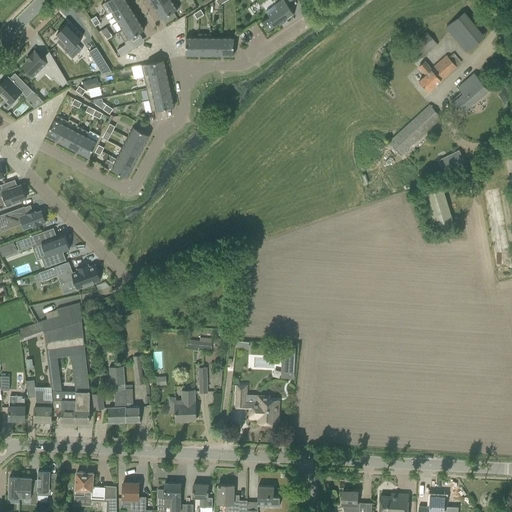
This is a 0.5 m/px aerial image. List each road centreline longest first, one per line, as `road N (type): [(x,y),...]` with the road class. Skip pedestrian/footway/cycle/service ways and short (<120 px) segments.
road 1 (tertiary): [(302,459),(4,450)]
road 2 (residential): [(0,125),(129,189),(181,119),(188,73)]
road 3 (tertiary): [(511,469),(302,459)]
road 4 (unknown): [(502,23),(441,93),(459,141),(499,144),(509,155)]
road 5 (residential): [(0,139),(120,278)]
road 6 (residential): [(188,73),(248,61),(302,25)]
